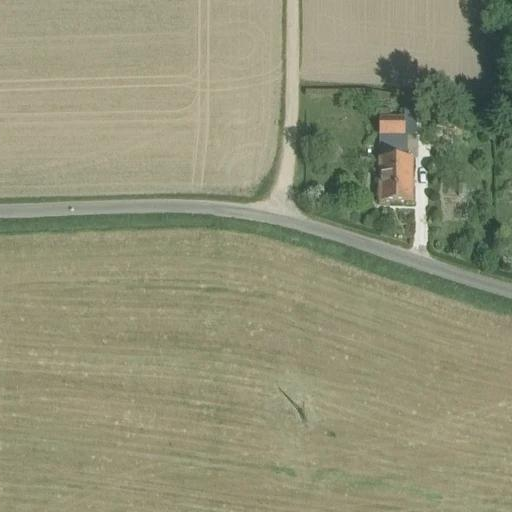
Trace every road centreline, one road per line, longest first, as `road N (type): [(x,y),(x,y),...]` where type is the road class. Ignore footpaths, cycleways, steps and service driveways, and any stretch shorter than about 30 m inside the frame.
road 1 (unclassified): [(0,211),(249,205),(511,288)]
road 2 (track): [(301,0),(297,150),(283,215)]
